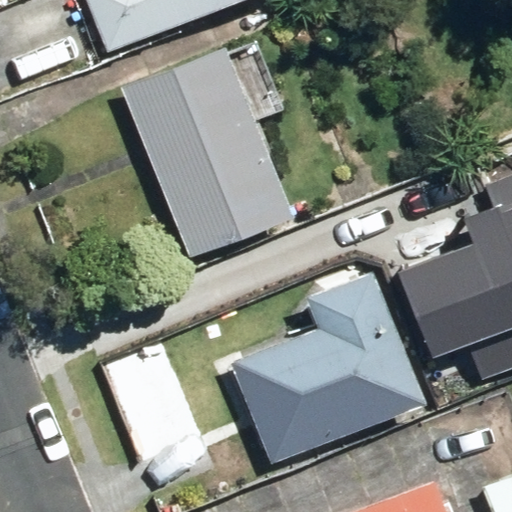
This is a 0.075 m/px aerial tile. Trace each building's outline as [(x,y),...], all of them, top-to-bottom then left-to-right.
[(77,0),(96,50),(231,0),(77,0)] [(116,87),(179,258),(274,224),(212,53),(116,87)] [(216,363),(259,467),(510,363),(472,272),(412,296),(422,319),(380,336),(353,270),(289,297),(302,327),(216,363)] [(511,511),(511,469),(472,486),(483,511),(511,511)] [(431,511),(418,480),(338,511),(431,511)]
